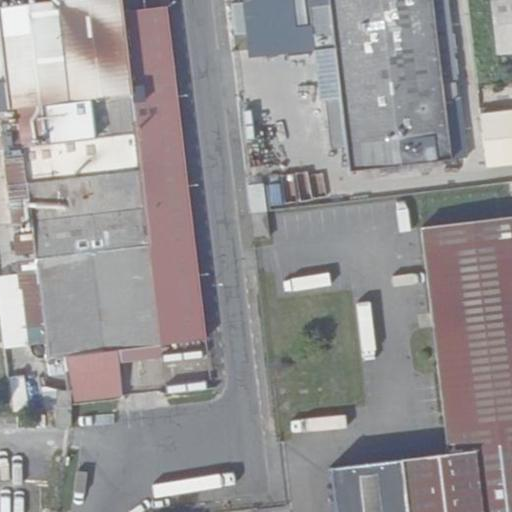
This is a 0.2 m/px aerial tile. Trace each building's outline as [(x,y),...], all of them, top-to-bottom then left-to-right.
[(122,22),(119,0),(49,0),(51,10),(17,14),(15,0),(0,0),(0,201),(11,300),(16,299),(20,340),(39,338),(43,373),(159,359),(122,22)] [(325,0),(326,9),(306,10),(310,57),(331,54),(336,102),(320,104),(326,154),(341,153),(343,178),(447,166),(441,110),(458,109),(456,94),(460,94),(449,0),(325,0)] [(511,47),(511,0),(492,0),(498,49),(511,47)] [(202,354),(166,17),(122,22),(159,359),(202,354)] [(511,165),(511,114),(481,118),(487,168),(511,165)] [(267,212),(263,183),(245,185),(249,214),(267,212)] [(252,240),(270,237),(267,212),(249,214),(252,240)] [(511,511),(511,221),(420,233),(444,458),(401,464),(406,511),(511,511)] [(62,399),(47,400),(48,417),(65,414),(62,399)] [(51,435),(67,432),(65,414),(48,417),(51,435)] [(406,511),(401,464),(327,473),(330,511),(406,511)]
